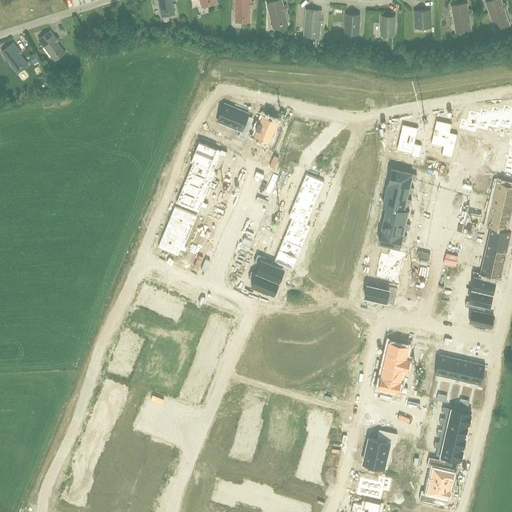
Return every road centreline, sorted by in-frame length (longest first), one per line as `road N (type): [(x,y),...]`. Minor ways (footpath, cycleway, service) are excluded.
road 1 (residential): [(43,511),(178,148),(214,84),(371,113),(511,91)]
road 2 (unknown): [(141,262),(254,309),(173,511)]
road 3 (residential): [(499,339),(384,313),(331,511)]
road 4 (residential): [(499,339),(460,511)]
